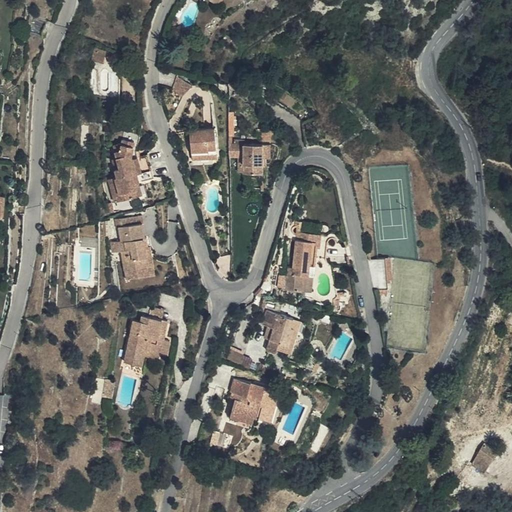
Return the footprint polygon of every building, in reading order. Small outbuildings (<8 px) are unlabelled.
[(39,36),(45,37),(51,21),(48,21),(39,36)] [(103,65),(107,52),(94,48),(91,61),(103,65)] [(189,82),(176,75),(173,88),(184,94),(189,82)] [(189,131),(190,141),(192,155),(217,153),(214,127),(197,129),(195,131),(189,131)] [(274,129),(263,129),(262,129),(262,143),(271,143),(271,138),(274,129)] [(154,178),(148,155),(133,158),(133,156),(135,141),(122,139),(121,143),(113,146),(117,159),(112,160),(117,178),(108,180),(114,203),(138,196),(134,183),(140,182),(154,178)] [(244,174),(244,183),(262,183),(262,158),(262,143),(245,143),(245,140),(233,140),(233,143),(233,153),(244,153),(244,158),(244,174)] [(262,143),(262,158),(271,158),(271,143),(262,143)] [(143,195),(140,182),(134,183),(138,196),(143,195)] [(296,232),(300,232),(301,222),(293,221),(291,231),(296,232)] [(145,237),(143,223),(119,227),(121,241),(124,241),(125,251),(121,252),(124,271),(150,268),(146,247),(145,237)] [(326,259),(328,244),(320,243),(321,234),(300,232),(296,232),(295,240),(292,267),(288,267),(285,289),(311,292),(313,276),(304,275),(305,265),(310,265),(311,258),(315,258),(326,259)] [(155,267),(151,246),(149,247),(146,247),(150,268),(155,267)] [(387,283),(385,258),(377,259),(379,290),(388,289),(387,283)] [(313,276),(314,266),(310,265),(305,265),(304,275),(313,276)] [(156,275),(155,267),(150,268),(124,271),(126,280),(156,275)] [(164,309),(151,307),(149,316),(163,319),(164,309)] [(277,349),(287,352),(294,328),(291,327),(293,319),(266,311),(262,324),(273,327),(266,349),(276,352),(277,349)] [(163,319),(149,316),(142,315),(141,321),(133,320),(124,362),(142,366),(144,356),(158,359),(159,352),(167,354),(170,341),(164,339),(168,320),(163,319)] [(301,322),(293,319),(291,327),(294,328),(299,329),(301,322)] [(294,328),(287,352),(291,354),(299,329),(294,328)] [(306,362),(309,351),(302,349),(299,360),(306,362)] [(241,364),(244,355),(229,350),(227,359),(241,364)] [(320,366),(311,357),(306,364),(307,366),(306,368),(313,375),(320,366)] [(231,391),(239,393),(247,396),(251,382),(234,377),(231,391)] [(112,400),(115,381),(106,379),(103,398),(112,400)] [(235,398),(230,417),(238,420),(239,414),(254,418),(269,422),(278,390),(251,382),(247,396),(239,393),(237,399),(235,398)] [(239,414),(238,420),(252,423),(254,418),(239,414)] [(217,445),(220,432),(213,431),(210,443),(217,445)] [(485,444),(472,463),(484,471),(497,451),(485,444)] [(298,497),(303,502),(309,494),(304,490),(298,497)]
